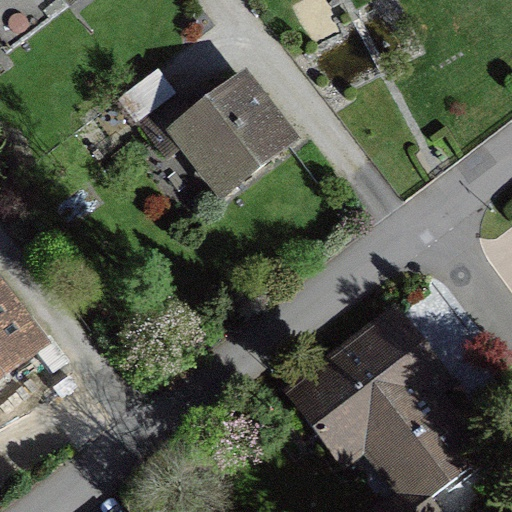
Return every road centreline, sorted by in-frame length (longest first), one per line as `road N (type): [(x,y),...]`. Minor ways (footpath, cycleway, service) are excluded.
road 1 (residential): [(142,433),(407,237)]
road 2 (residential): [(407,237),(223,0)]
road 3 (residential): [(142,433),(0,243)]
road 4 (residential): [(429,221),(511,332)]
road 5 (residential): [(39,511),(142,433)]
